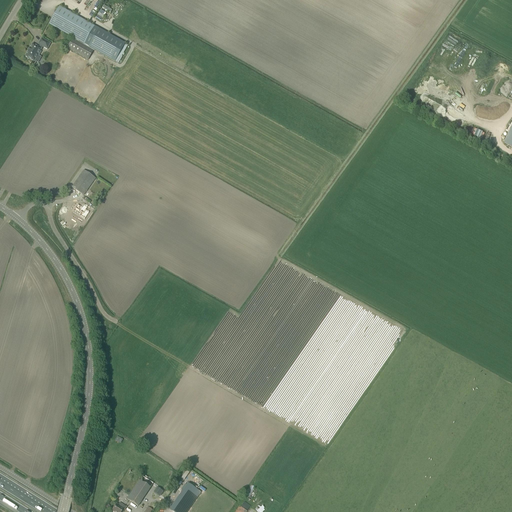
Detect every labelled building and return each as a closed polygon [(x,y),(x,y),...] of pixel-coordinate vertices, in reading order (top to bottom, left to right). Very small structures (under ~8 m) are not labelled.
[(115,62),(125,43),(59,7),(49,25),(73,38),(67,48),(88,60),(94,51),(86,47),(87,46),(115,62)] [(101,20),(106,13),(101,10),(97,17),(101,20)] [(34,61),(38,63),(41,57),(39,56),(41,52),(40,51),(42,47),(47,50),(50,44),(41,39),(38,44),(39,45),(37,47),(32,45),(30,49),(29,48),(27,52),(28,52),(26,56),(34,61)] [(503,143),(511,147),(511,119),(504,133),(508,135),(503,143)] [(473,129),(471,135),(482,139),(484,133),(473,129)] [(72,188),(83,196),(95,178),(84,170),(72,188)] [(184,483),(189,473),(186,471),(181,481),(184,483)] [(137,507),(153,484),(142,476),(126,499),(137,507)] [(172,511),(186,511),(200,493),(188,484),(169,510),(172,511)] [(250,501),(258,490),(255,488),(247,498),(250,501)] [(241,507),(239,506),(235,511),(246,511),(251,505),(245,501),(241,507)] [(112,511),(113,511),(121,511),(123,510),(125,510),(126,508),(119,503),(117,506),(116,505),(112,511)]
